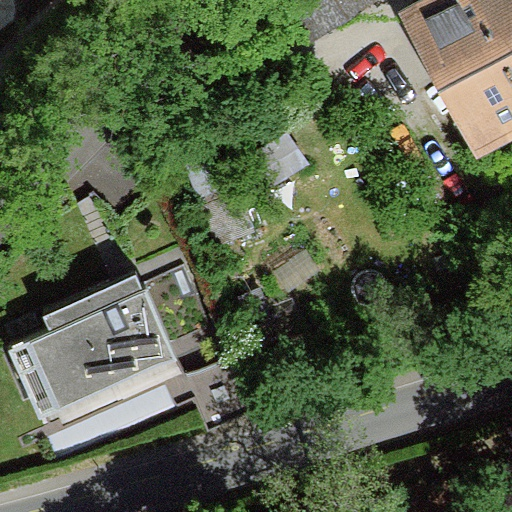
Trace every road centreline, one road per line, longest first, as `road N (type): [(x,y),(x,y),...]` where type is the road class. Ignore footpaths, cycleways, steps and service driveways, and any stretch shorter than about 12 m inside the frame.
road 1 (residential): [(66,511),(511,377)]
road 2 (residential): [(0,211),(208,0)]
